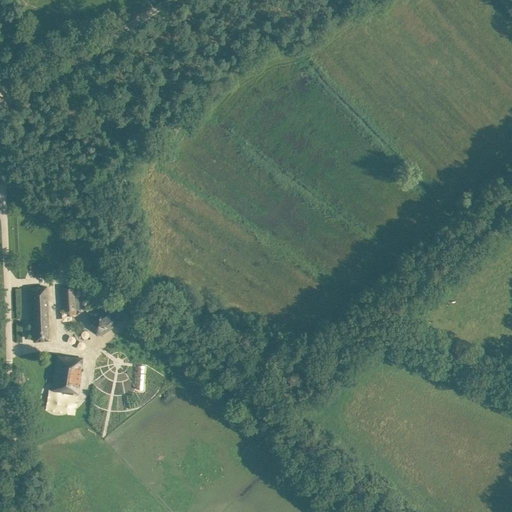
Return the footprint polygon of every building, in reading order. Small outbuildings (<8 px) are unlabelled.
[(38,274),(50,270),(47,263),(35,267),(38,274)] [(75,286),(61,286),(62,310),(67,310),(67,316),(72,315),(75,315),(75,310),(78,310),(77,296),(75,296),(75,286)] [(34,341),(49,340),(45,287),(31,288),(34,341)] [(100,336),(122,321),(111,303),(88,318),(100,336)] [(53,389),(77,392),(81,359),(57,355),(53,389)]
